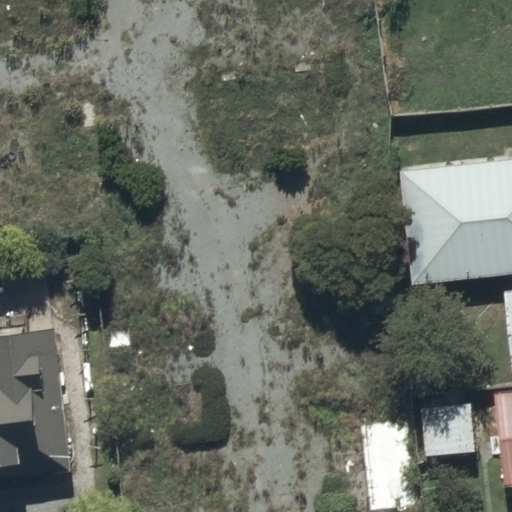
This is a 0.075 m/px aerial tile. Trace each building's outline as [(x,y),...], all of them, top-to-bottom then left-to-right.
[(88,0),(7,0),(7,14),(88,14),(88,0)] [(209,0),(211,19),(346,4),(345,0),(209,0)] [(438,41),(384,46),(391,112),(445,106),(438,41)] [(327,58),(209,70),(217,151),(335,139),(327,58)] [(31,129),(38,181),(106,172),(100,121),(31,129)] [(317,196),(328,196),(330,235),(375,232),(370,149),(325,151),(326,168),(315,168),(317,196)] [(511,149),(401,160),(412,276),(511,265),(511,149)] [(139,171),(96,180),(113,263),(155,254),(147,214),(156,212),(151,184),(142,186),(139,171)] [(335,285),(300,286),(302,332),(388,328),(386,284),(365,285),(365,273),(335,274),(335,285)] [(118,350),(124,349),(200,341),(194,289),(113,298),(118,350)] [(0,471),(68,465),(53,318),(0,323),(0,471)] [(345,367),(311,367),(310,408),(395,408),(395,366),(375,366),(374,354),(345,355),(345,367)] [(130,430),(210,424),(207,375),(169,378),(168,370),(139,372),(140,380),(126,381),(130,430)] [(511,383),(495,385),(505,478),(511,476),(511,383)] [(424,448),(426,448),(475,446),(472,396),(422,398),(424,448)] [(410,417),(343,424),(352,511),(370,511),(420,506),(410,417)] [(136,503),(140,503),(218,494),(213,445),(177,449),(176,440),(145,443),(146,451),(130,453),(136,503)]
